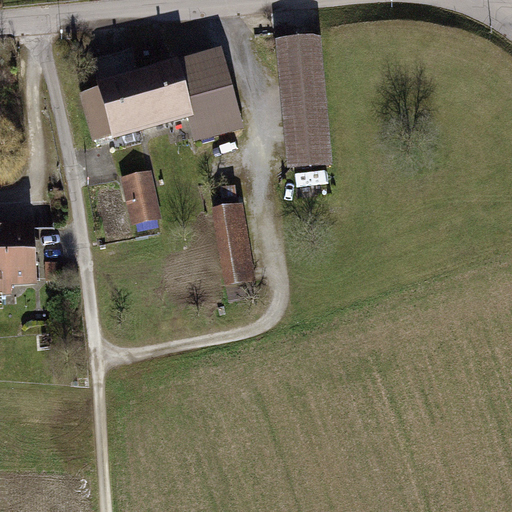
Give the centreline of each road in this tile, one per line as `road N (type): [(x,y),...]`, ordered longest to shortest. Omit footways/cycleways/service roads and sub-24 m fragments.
road 1 (unknown): [(97,331),(169,355),(219,346),(281,317),(288,297),(262,6)]
road 2 (residential): [(38,28),(94,284),(109,511)]
road 3 (unclassified): [(327,0),(38,28)]
road 4 (unknown): [(0,209),(14,208),(29,190),(27,102),(47,69)]
